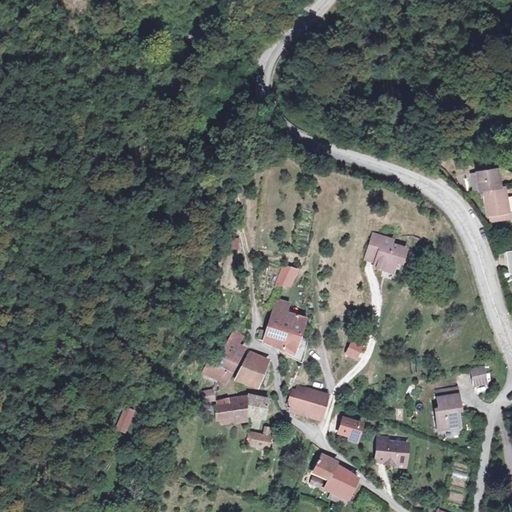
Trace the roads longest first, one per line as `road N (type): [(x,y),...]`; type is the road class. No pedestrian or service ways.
road 1 (tertiary): [(511,353),(457,208),(412,175),(296,134),(272,112),(264,81),(269,60),(327,0)]
road 2 (track): [(293,0),(215,12),(189,50),(178,126),(195,156),(230,180)]
road 3 (residential): [(403,511),(281,406),(276,363),(252,335)]
road 4 (track): [(252,335),(253,293),(230,180)]
road 5 (track): [(308,263),(329,401)]
road 6 (unclassified): [(511,388),(491,420),(475,511)]
